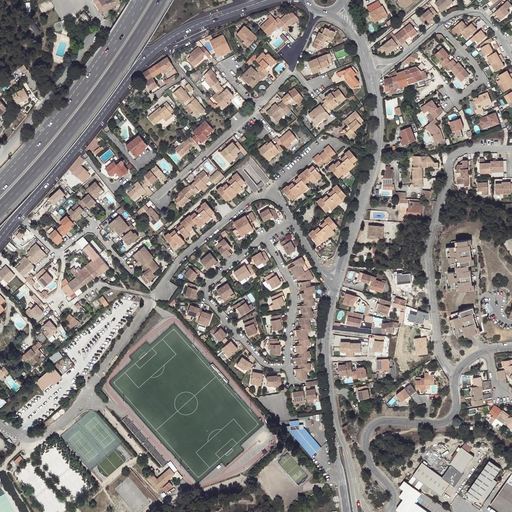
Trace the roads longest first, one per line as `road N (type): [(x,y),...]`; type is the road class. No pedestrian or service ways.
road 1 (tertiary): [(21,218),(162,47),(282,0)]
road 2 (residential): [(511,148),(462,150),(449,164),(428,252),(439,350),(455,375)]
road 3 (motorway): [(0,211),(106,84),(160,0)]
road 4 (motorway): [(142,0),(92,77),(0,187)]
road 5 (secondary): [(335,280),(376,157),(370,69)]
road 6 (residential): [(455,375),(457,404),(447,421),(383,420),(369,428),(369,463),(391,489),(392,505)]
road 7 (tertiary): [(147,52),(16,214)]
road 8 (residential): [(263,237),(210,282),(206,296),(263,362),(287,366)]
road 9 (residential): [(112,24),(103,22),(0,160)]
road 10 (residential): [(269,188),(180,258),(154,296)]
road 11 (secondary): [(333,420),(325,347),(335,280)]
road 12 (residential): [(287,366),(294,287),(263,237)]
road 13 (residential): [(255,107),(166,189),(167,206)]
road 14 (tertiary): [(262,0),(193,23),(147,52)]
